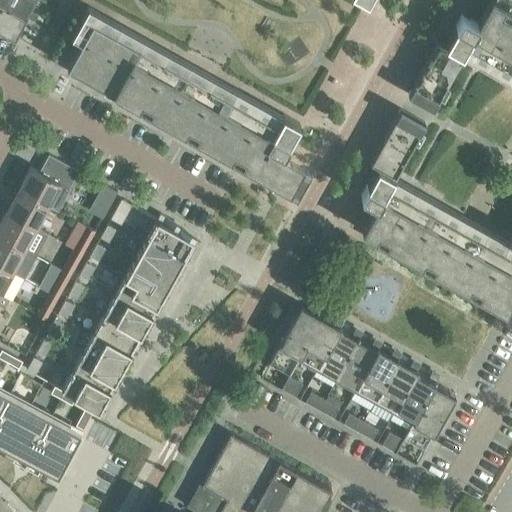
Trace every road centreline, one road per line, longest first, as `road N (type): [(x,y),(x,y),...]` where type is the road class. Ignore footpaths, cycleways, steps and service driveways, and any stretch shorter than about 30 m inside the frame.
road 1 (residential): [(18,100),(209,199)]
road 2 (residential): [(423,511),(251,415)]
